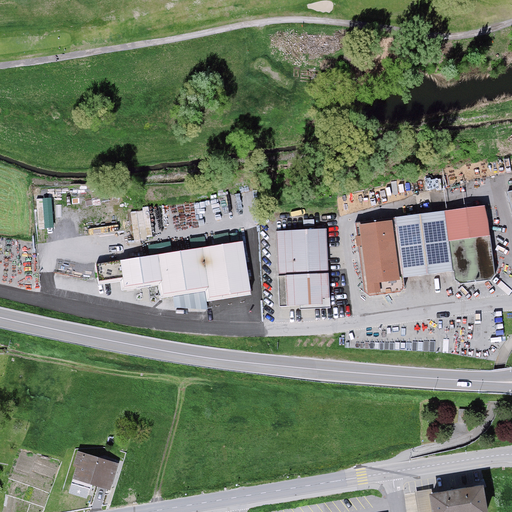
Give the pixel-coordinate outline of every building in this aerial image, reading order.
[(362,56),(344,55),(343,74),(361,75),(362,56)] [(482,210),(353,226),(361,293),(403,288),(401,279),(451,273),(447,242),(485,237),(482,210)] [(323,232),(272,234),(274,306),(325,304),(323,232)] [(238,242),(91,265),(94,283),(118,279),(120,289),(156,283),(158,296),(204,289),(205,300),(246,294),(238,242)] [(467,410),(458,411),(458,422),(467,422),(467,410)] [(116,461),(77,451),(70,478),(110,487),(116,461)] [(419,503),(429,502),(428,487),(417,488),(419,503)] [(482,511),(478,487),(429,495),(431,511),(482,511)]
